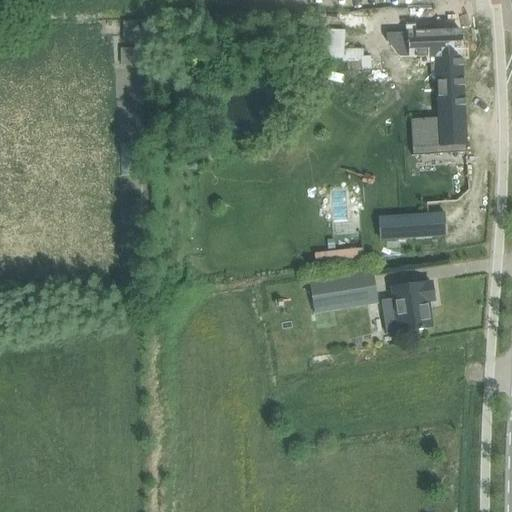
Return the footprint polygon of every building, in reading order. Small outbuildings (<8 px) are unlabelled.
[(108,20),(109,66),(126,65),(126,20),(108,20)] [(310,29),(309,49),(309,57),(343,59),(343,69),(396,68),(395,55),(364,56),(363,49),(344,50),(345,30),(310,29)] [(460,30),(409,32),(411,67),(411,68),(429,67),(429,59),(430,59),(430,72),(436,72),(462,71),(461,55),(460,30)] [(439,118),(411,120),(412,146),(466,143),(462,71),(436,72),(439,118)] [(343,109),(343,135),(373,134),(372,109),(343,109)] [(444,213),(380,217),(381,241),(446,237),(444,213)] [(310,279),(315,314),(380,305),(375,269),(310,279)] [(395,300),(383,302),(387,333),(400,331),(401,333),(419,331),(423,330),(423,328),(431,327),(428,301),(434,300),(432,284),(425,284),(425,283),(405,286),(394,288),(395,300)]
